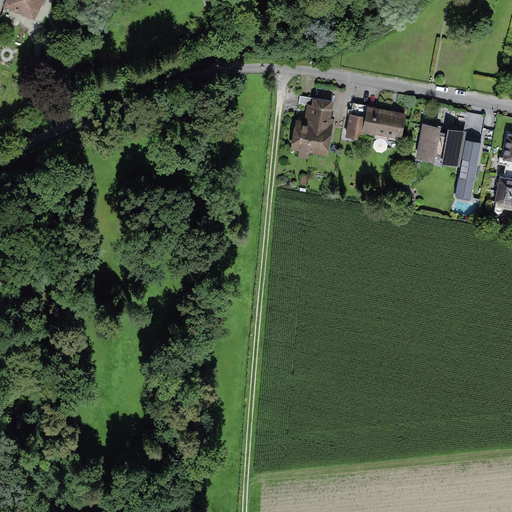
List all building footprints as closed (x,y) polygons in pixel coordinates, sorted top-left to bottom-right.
[(42,0),(6,0),(5,4),(35,18),(42,0)] [(308,124),(336,129),(340,108),(311,103),(308,124)] [(407,117),(369,110),(364,136),(402,143),(407,117)] [(330,162),(336,129),(295,122),(289,155),(330,162)] [(466,130),(424,123),(418,157),(461,165),(456,193),(469,196),(472,196),(482,140),(465,137),(466,130)] [(511,134),(508,134),(502,163),(511,165),(511,134)] [(511,180),(498,178),(493,206),(511,209),(511,180)]
